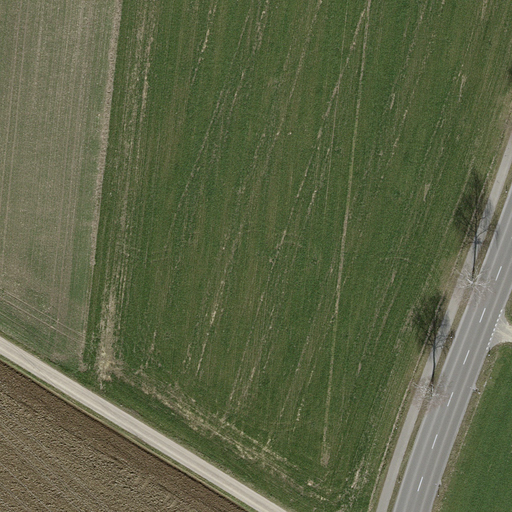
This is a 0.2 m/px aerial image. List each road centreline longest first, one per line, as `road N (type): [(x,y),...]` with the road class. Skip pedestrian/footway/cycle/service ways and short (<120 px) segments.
road 1 (track): [(281,511),(0,337)]
road 2 (tertiary): [(511,237),(413,511)]
